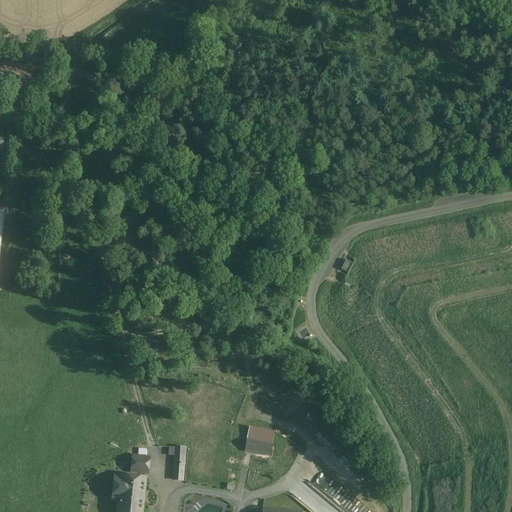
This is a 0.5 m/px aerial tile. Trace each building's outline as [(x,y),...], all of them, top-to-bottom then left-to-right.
[(371,270),(366,268),(362,278),(367,280),(371,270)] [(272,444),(247,439),(245,451),(270,456),(272,444)] [(185,448),(175,448),(174,464),(184,465),(185,448)] [(149,459),(133,457),(131,472),(147,474),(149,459)] [(145,479),(121,477),(121,478),(115,478),(113,501),(119,501),(117,511),(141,511),(142,500),(141,500),(142,493),(143,494),(145,479)]
